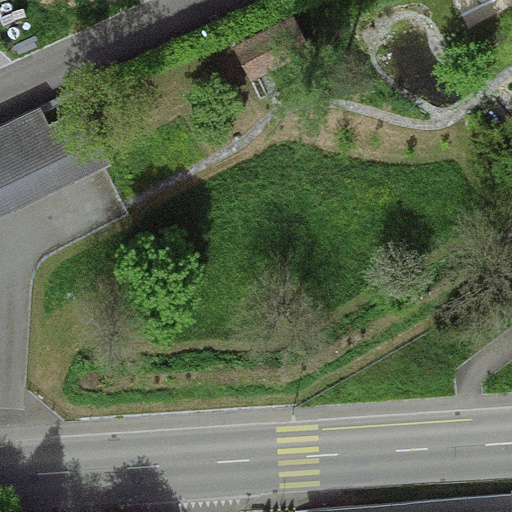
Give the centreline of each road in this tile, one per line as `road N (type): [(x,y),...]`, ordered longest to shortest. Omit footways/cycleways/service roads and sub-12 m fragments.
road 1 (secondary): [(511,441),(0,477)]
road 2 (residential): [(0,90),(202,0)]
road 3 (track): [(471,444),(469,382),(511,343)]
